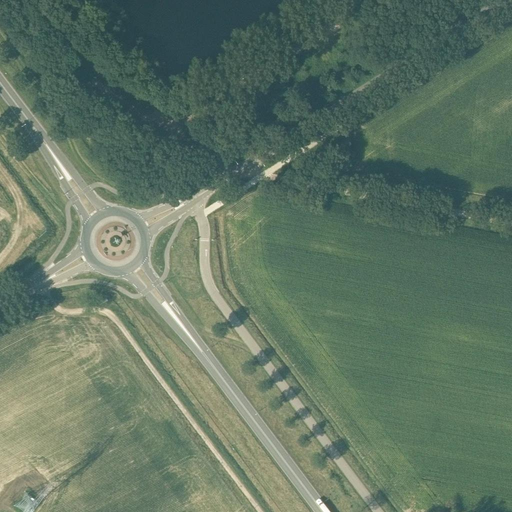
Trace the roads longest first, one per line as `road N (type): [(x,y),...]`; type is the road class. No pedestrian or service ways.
road 1 (unclassified): [(376,511),(214,295),(196,199)]
road 2 (track): [(38,285),(63,311),(111,315),(259,511)]
road 3 (tertiary): [(238,171),(504,0)]
road 4 (unclassified): [(511,224),(238,171)]
road 5 (primary): [(322,511),(171,315)]
road 6 (track): [(352,0),(238,83),(158,117)]
road 7 (track): [(158,117),(104,80),(33,0)]
